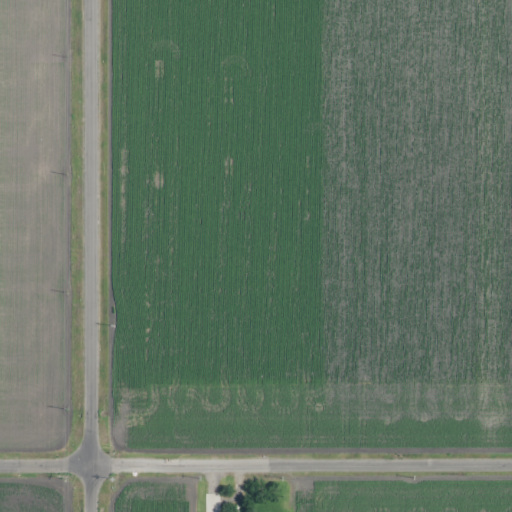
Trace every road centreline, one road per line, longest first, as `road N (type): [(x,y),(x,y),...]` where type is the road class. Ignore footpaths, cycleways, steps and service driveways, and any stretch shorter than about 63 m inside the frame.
road 1 (residential): [(511,469),(0,471)]
road 2 (residential): [(93,0),(94,511)]
